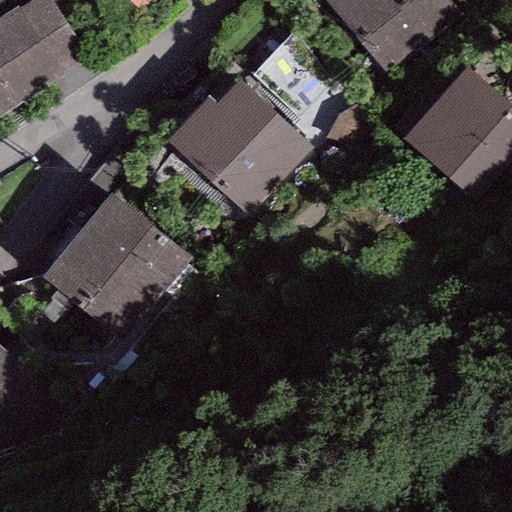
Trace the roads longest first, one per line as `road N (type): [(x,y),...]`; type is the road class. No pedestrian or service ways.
road 1 (residential): [(0,265),(65,172),(90,112)]
road 2 (residential): [(202,0),(90,112)]
